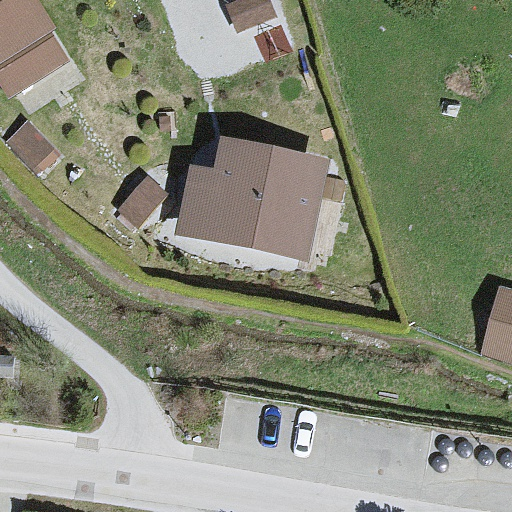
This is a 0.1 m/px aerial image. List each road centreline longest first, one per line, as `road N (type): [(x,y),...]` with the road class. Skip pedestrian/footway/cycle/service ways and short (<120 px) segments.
road 1 (residential): [(0,284),(121,383),(136,475)]
road 2 (tertiary): [(136,475),(364,511)]
road 3 (tertiary): [(0,455),(136,475)]
